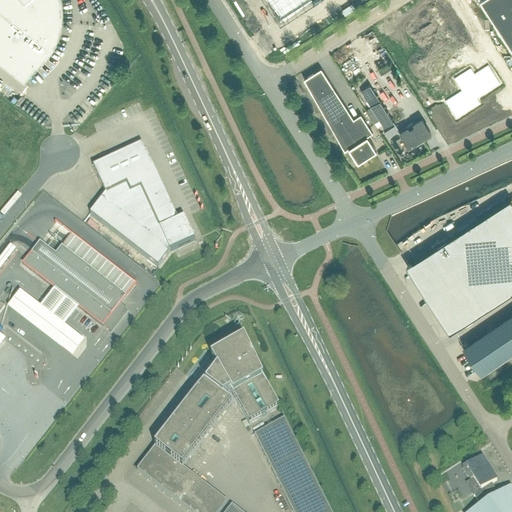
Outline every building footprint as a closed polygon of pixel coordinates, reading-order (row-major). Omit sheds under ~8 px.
[(0,0),(0,62),(24,82),(36,67),(41,63),(45,59),(48,55),(52,50),(54,45),(56,41),(58,37),(59,32),(61,24),(61,23),(61,18),(61,14),(61,9),(61,4),(59,0),(0,0)] [(267,0),(284,19),(309,0),(312,0),(313,1),(314,0),(267,0)] [(429,0),(427,0),(386,27),(430,95),(454,79),(461,90),(445,101),(456,118),(480,103),(477,98),(500,84),(488,65),(474,73),(471,68),(472,67),(429,0)] [(511,0),(480,0),(511,49),(511,0)] [(348,147),(357,162),(376,150),(367,135),(372,132),(360,113),(353,118),(320,68),(304,78),(344,150),(348,147)] [(393,121),(380,100),(370,106),(384,127),(393,121)] [(0,118),(0,151),(16,131),(0,118)] [(399,132),(408,146),(415,141),(416,143),(424,138),(423,136),(430,132),(421,118),(414,123),(413,121),(406,126),(407,127),(399,132)] [(142,146),(93,169),(106,196),(90,217),(158,269),(170,254),(195,242),(184,219),(177,222),(142,146)] [(511,200),(510,198),(409,263),(452,329),(511,289),(511,200)] [(62,248),(126,297),(136,284),(71,234),(60,247),(62,248)] [(0,268),(15,248),(10,244),(0,257),(0,268)] [(55,256),(40,244),(23,266),(54,290),(77,308),(110,334),(127,312),(120,306),(126,297),(62,248),(55,256)] [(77,308),(54,290),(41,306),(20,290),(8,306),(72,355),(85,339),(65,323),(77,308)] [(511,352),(511,315),(463,348),(480,374),(511,352)] [(137,471),(189,511),(219,511),(227,503),(182,468),(231,406),(223,399),(231,395),(249,426),(279,409),(261,378),(262,378),(244,348),(214,365),(220,375),(209,381),(205,386),(204,385),(137,471)] [(330,511),(284,418),(254,435),(291,511),(330,511)] [(470,464),(462,469),(470,482),(473,480),(480,492),(484,490),(491,501),(473,511),(511,511),(511,490),(510,488),(498,496),(491,485),(496,482),(482,459),(471,466),(470,464)]
